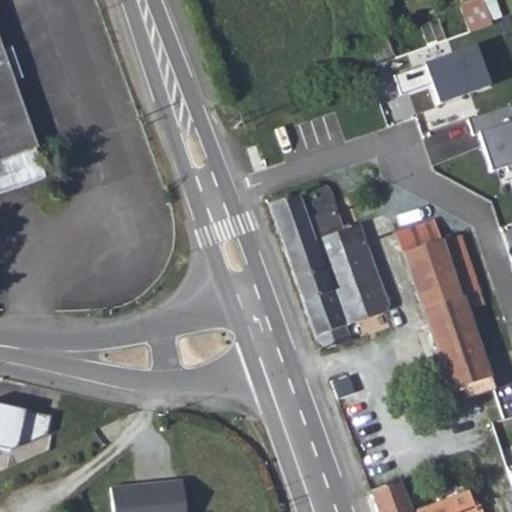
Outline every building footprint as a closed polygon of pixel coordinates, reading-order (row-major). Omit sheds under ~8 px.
[(495,0),(484,0),(483,1),(491,25),(503,21),(495,0)] [(460,8),(469,33),(491,25),(483,1),(460,8)] [(0,195),(44,179),(34,151),(37,150),(0,46),(0,195)] [(474,47),(393,77),(400,96),(430,85),(438,105),(489,86),(474,47)] [(357,92),(346,96),(343,108),(352,116),(364,113),(366,101),(357,92)] [(511,113),(509,105),(466,120),(472,137),(477,135),(490,174),(505,169),(506,172),(511,170),(511,113)] [(252,166),(276,159),(262,109),(238,116),(252,166)] [(333,191),(326,185),(268,205),(319,352),(350,342),(344,326),(386,311),(388,307),(358,225),(342,231),(331,200),(329,200),(333,196),(333,191)] [(395,234),(429,334),(435,350),(449,391),(464,385),(467,399),(494,392),(467,311),(483,305),(460,236),(441,242),(434,220),(395,234)] [(435,350),(429,334),(424,336),(429,352),(435,350)] [(0,449),(8,452),(46,436),(50,417),(0,405),(0,449)] [(184,511),(181,481),(110,488),(112,511),(184,511)] [(410,511),(399,482),(369,493),(375,511),(410,511)] [(457,496),(411,511),(460,511),(462,511),(457,496)]
